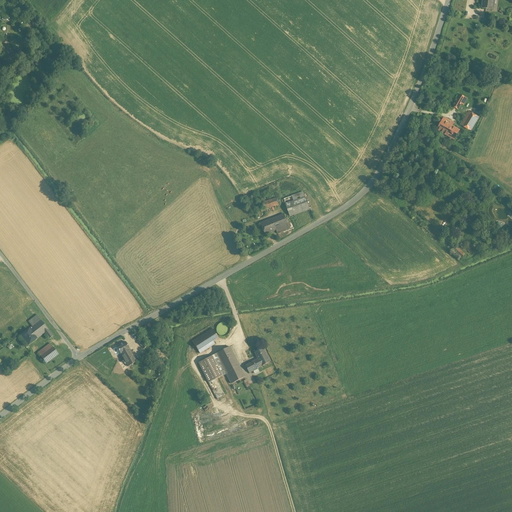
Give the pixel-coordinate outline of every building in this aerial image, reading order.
[(483,0),(482,8),(492,10),(492,4),(494,4),(494,0),(483,0)] [(32,17),(27,21),(31,26),(33,25),(34,26),(37,24),(32,17)] [(11,61),(9,57),(4,58),(7,67),(10,66),(10,67),(14,64),(13,61),(11,61)] [(465,98),(460,95),(453,107),(458,109),(461,104),(465,98)] [(478,117),(469,112),(461,125),(466,127),(464,130),(469,133),(478,117)] [(454,123),(444,118),(438,130),(445,134),(450,125),(452,126),(454,123)] [(452,126),(450,125),(445,134),(454,139),(459,131),(452,126)] [(303,192),(284,199),(290,217),(310,210),(303,192)] [(277,198),(263,203),(265,210),(279,205),(277,198)] [(465,212),(448,231),(454,236),(471,217),(465,212)] [(284,214),(272,219),(277,230),(276,230),(278,234),(290,229),(286,218),(284,214)] [(290,217),(286,218),(290,229),(294,227),(290,217)] [(272,219),(261,223),(265,235),(276,230),(277,230),(272,219)] [(465,254),(456,246),(455,247),(452,251),(461,259),(465,254)] [(37,315),(29,321),(32,326),(34,325),(40,321),(41,320),(37,315)] [(40,321),(34,325),(32,326),(22,334),(28,344),(44,333),(48,339),(52,336),(40,321)] [(229,332),(230,330),(229,327),(228,325),(226,323),(223,323),(220,323),(218,325),(217,327),(216,330),(217,332),(218,335),(221,336),(223,337),(226,336),(228,334),(229,332)] [(212,329),(192,341),(200,354),(216,344),(214,341),(218,339),(212,329)] [(125,342),(117,347),(125,362),(134,357),(125,342)] [(49,343),(41,350),(44,353),(40,356),(45,363),(57,354),(52,346),(50,343),(49,343)] [(245,377),(230,347),(216,354),(226,374),(231,384),(245,377)] [(270,362),(264,349),(256,353),(259,359),(246,366),(250,373),(258,369),(258,368),(270,362)] [(216,354),(198,363),(208,383),(217,378),(226,374),(216,354)] [(134,357),(125,362),(128,367),(137,362),(134,357)] [(164,365),(155,363),(153,368),(162,371),(164,365)] [(217,378),(208,383),(209,384),(217,400),(225,395),(217,378)]
